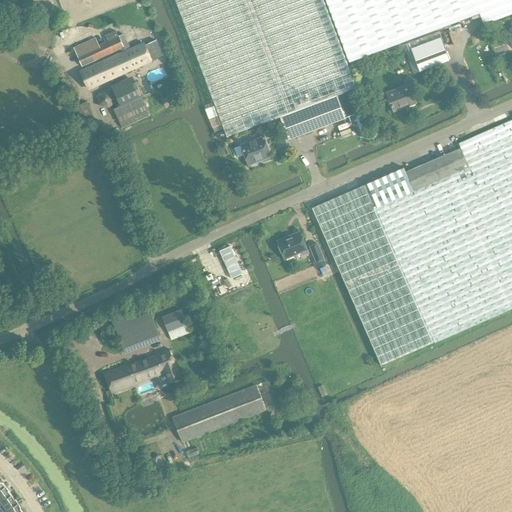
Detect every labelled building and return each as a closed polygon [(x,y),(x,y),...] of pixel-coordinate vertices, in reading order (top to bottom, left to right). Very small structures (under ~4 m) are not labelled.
[(356,88),(323,0),(175,0),(227,136),(356,88)] [(511,0),(325,0),(349,62),(360,58),(479,13),(483,24),(511,13),(511,0)] [(154,60),(158,58),(159,57),(163,55),(156,40),(148,44),(149,47),(146,48),(144,43),(130,49),(123,34),(118,36),(116,31),(105,35),(107,41),(98,45),(95,38),(74,48),(82,66),(121,48),(122,52),(81,71),(89,89),(153,60),(154,60)] [(439,32),(403,45),(414,74),(449,60),(439,32)] [(150,115),(132,75),(111,85),(120,106),(113,109),(122,128),(150,115)] [(393,110),(406,104),(407,106),(416,103),(409,85),(386,93),(393,110)] [(336,95),(279,116),(288,140),(345,119),(336,95)] [(88,123),(95,120),(87,102),(74,107),(80,122),(86,119),(88,123)] [(511,120),(458,144),(460,148),(468,167),(414,191),(405,172),(403,168),(311,208),(381,365),(434,342),(434,343),(511,309),(511,120)] [(350,128),(340,132),(341,137),(352,133),(350,128)] [(248,163),(261,158),(262,160),(271,157),(263,137),(241,145),(248,163)] [(414,191),(468,167),(460,148),(405,172),(414,191)] [(285,259),(301,253),(303,256),(308,253),(299,232),(290,235),(291,237),(278,243),(285,259)] [(325,264),(317,243),(310,246),(316,262),(314,263),(316,268),(325,264)] [(160,339),(147,305),(112,319),(125,353),(160,339)] [(170,341),(189,333),(181,310),(162,318),(170,341)] [(155,355),(104,373),(111,391),(134,383),(154,376),(160,374),(165,373),(167,378),(169,382),(179,378),(167,347),(154,352),(155,355)] [(318,387),(322,397),(327,395),(323,385),(318,387)] [(254,386),(172,417),(181,442),(263,411),(254,386)] [(186,451),(188,457),(199,453),(197,447),(186,451)] [(168,474),(160,455),(149,459),(156,479),(168,474)] [(8,491),(9,490),(6,486),(0,490),(0,502),(11,495),(8,491)] [(0,502),(0,511),(3,511),(18,503),(15,499),(14,499),(11,495),(0,502)] [(22,511),(20,508),(21,508),(18,503),(3,511),(22,511)]
